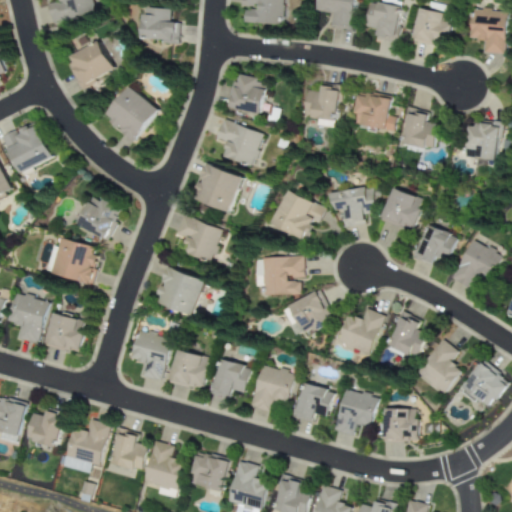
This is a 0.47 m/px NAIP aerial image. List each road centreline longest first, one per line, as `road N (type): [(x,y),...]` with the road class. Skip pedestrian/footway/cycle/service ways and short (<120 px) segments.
road 1 (residential): [(511,423),(466,464),(405,474),(0,361)]
road 2 (residential): [(99,386),(125,290),(193,120),(212,46),(213,0)]
road 3 (residential): [(212,46),(300,51),(460,84)]
road 4 (residential): [(19,0),(42,87),(70,131),(108,166),(160,191)]
road 5 (residential): [(511,345),(413,283),(361,267)]
